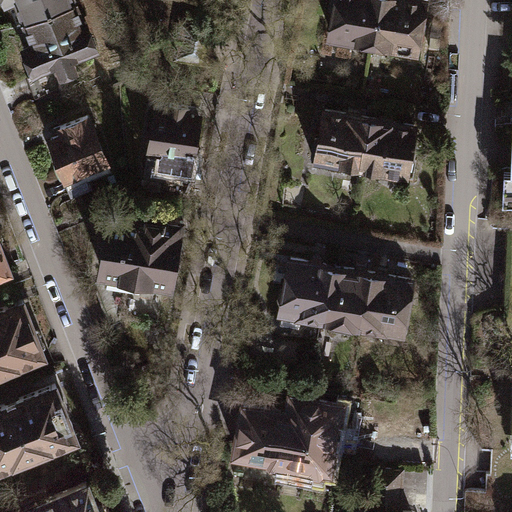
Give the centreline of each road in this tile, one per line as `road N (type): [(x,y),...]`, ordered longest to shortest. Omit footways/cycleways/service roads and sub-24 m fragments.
road 1 (residential): [(176,511),(266,0)]
road 2 (residential): [(446,511),(469,0)]
road 3 (residential): [(156,511),(0,133)]
